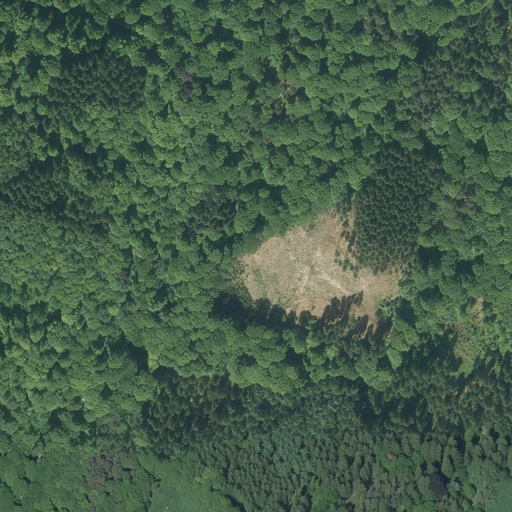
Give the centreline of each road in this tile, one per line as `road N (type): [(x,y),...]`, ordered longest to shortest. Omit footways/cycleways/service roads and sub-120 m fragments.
road 1 (track): [(511,444),(401,382),(318,371),(276,381),(197,356),(140,350),(75,377)]
road 2 (track): [(189,72),(212,143),(280,141),(323,111),(352,40),(410,0)]
road 3 (unknown): [(189,72),(187,136),(195,167),(212,178),(306,181),(353,158),(382,131)]
road 4 (track): [(127,250),(130,185),(146,128),(189,72)]
road 5 (unknown): [(382,131),(497,50),(510,0)]
road 6 (unknown): [(105,363),(48,439),(31,483),(8,511)]
road 7 (track): [(31,0),(110,22),(184,67)]
road 8 (track): [(0,345),(127,250)]
road 9 (unknown): [(511,169),(382,131)]
